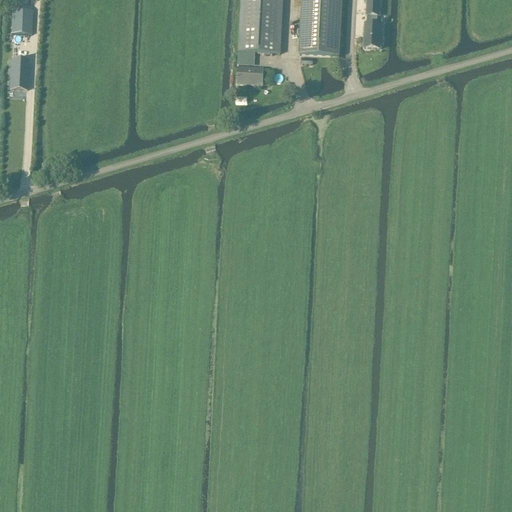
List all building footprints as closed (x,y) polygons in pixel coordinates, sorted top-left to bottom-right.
[(241,0),(239,54),(280,56),(282,0),(241,0)] [(301,0),(299,56),(323,58),(339,59),(341,0),(301,0)] [(364,25),(363,50),(381,51),(382,25),(377,25),(377,18),(380,18),(380,1),(367,0),(366,17),(367,17),(367,25),(364,25)] [(12,10),(11,35),(31,37),(32,11),(12,10)] [(238,54),(238,67),(254,68),(255,55),(238,54)] [(10,60),(9,89),(25,90),(26,61),(10,60)] [(238,70),(237,86),(262,88),(263,71),(238,70)]
